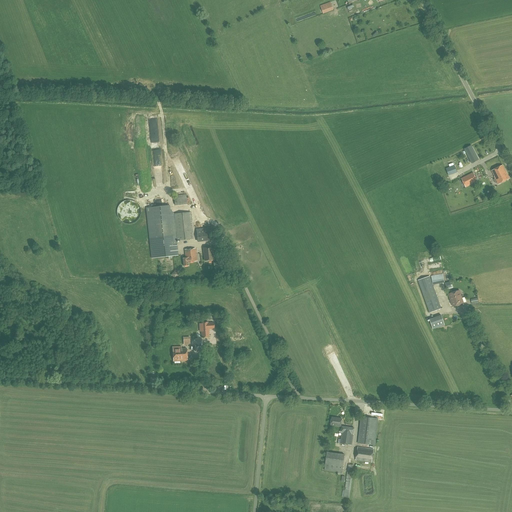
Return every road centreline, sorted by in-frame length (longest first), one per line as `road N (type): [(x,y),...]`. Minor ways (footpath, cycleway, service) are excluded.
road 1 (unclassified): [(0,378),(265,395)]
road 2 (unclassified): [(299,397),(511,410)]
road 3 (unclassified): [(511,172),(421,0)]
road 4 (unclassified): [(299,397),(217,228)]
